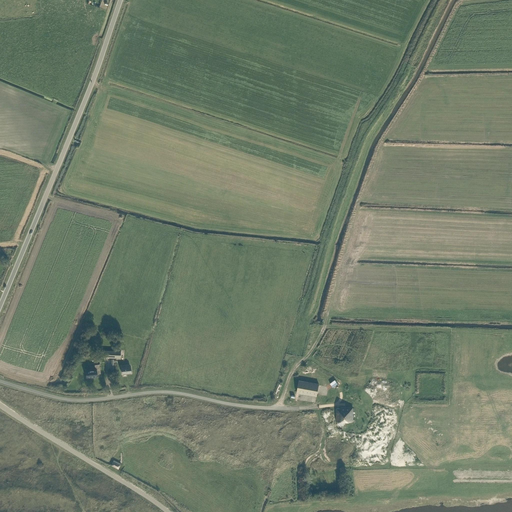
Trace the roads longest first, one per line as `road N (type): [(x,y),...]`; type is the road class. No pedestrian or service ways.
road 1 (unclassified): [(0,306),(120,0)]
road 2 (track): [(353,218),(326,332),(293,369),(285,409)]
road 3 (unclassified): [(0,406),(165,511)]
